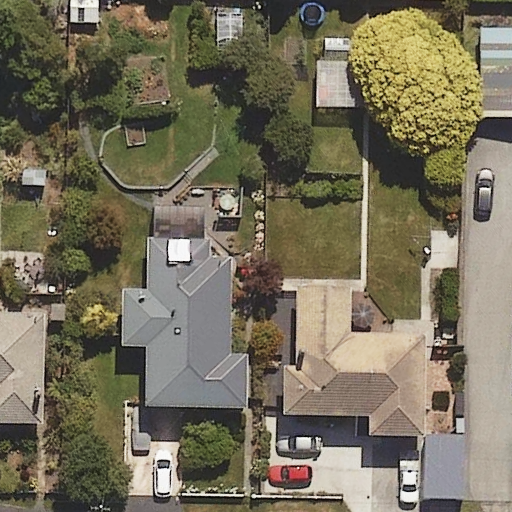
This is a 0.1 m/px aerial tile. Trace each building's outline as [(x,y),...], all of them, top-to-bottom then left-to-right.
[(511,29),(475,31),(478,121),(511,119),(511,29)] [(245,355),(229,355),(230,258),(205,257),(205,239),(148,238),(148,290),(123,289),(122,346),(146,346),(145,408),(244,410),(245,355)] [(349,290),(295,290),(295,357),(283,357),(283,415),(369,415),(369,435),(423,435),(423,333),(349,333),(349,290)] [(42,311),(0,310),(0,422),(42,423),(42,311)] [(462,501),(462,434),(426,434),(425,500),(462,501)]
